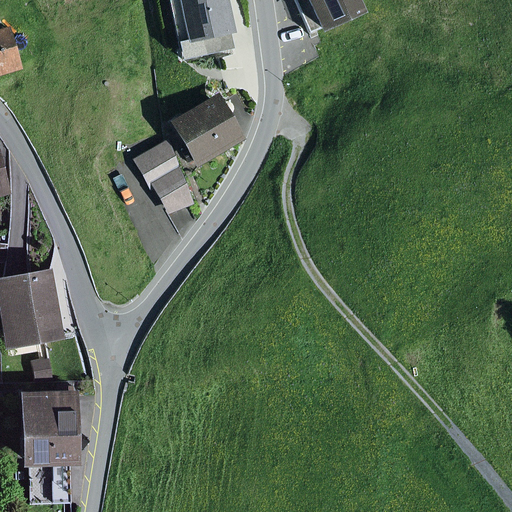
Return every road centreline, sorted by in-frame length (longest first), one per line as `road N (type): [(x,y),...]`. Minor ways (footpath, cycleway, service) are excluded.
road 1 (track): [(271,111),(300,131),(287,180),(300,246),(511,503)]
road 2 (residential): [(262,0),(274,89),(263,136),(213,223),(117,339)]
road 3 (residential): [(117,339),(89,310),(46,191),(0,109)]
road 4 (residential): [(91,511),(117,339)]
